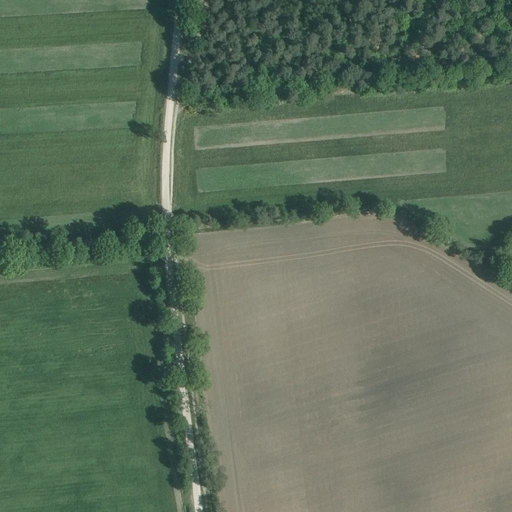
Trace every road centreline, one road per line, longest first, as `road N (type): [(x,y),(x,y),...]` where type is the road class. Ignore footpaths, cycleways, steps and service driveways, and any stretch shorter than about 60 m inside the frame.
road 1 (track): [(199,511),(165,235)]
road 2 (track): [(165,235),(0,250)]
road 3 (track): [(169,107),(165,235)]
